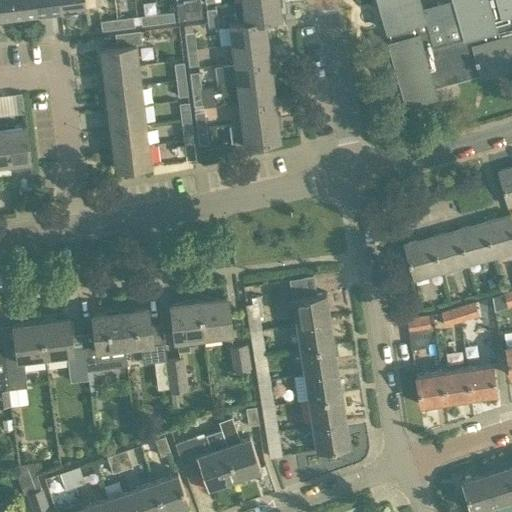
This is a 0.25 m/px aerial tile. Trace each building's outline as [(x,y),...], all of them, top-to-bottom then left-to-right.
[(0,0),(0,16),(12,15),(10,0),(0,0)] [(10,0),(12,15),(36,12),(34,0),(10,0)] [(58,0),(34,0),(36,12),(59,9),(58,0)] [(83,0),(58,0),(59,9),(84,5),(83,0)] [(183,0),(183,1),(175,2),(178,19),(202,16),(199,0),(183,0)] [(278,0),(244,0),(242,0),(244,20),(264,18),(280,16),(278,0)] [(377,0),(386,28),(386,30),(387,29),(390,40),(388,41),(406,104),(436,95),(434,87),(511,65),(511,0),(444,0),(420,7),(418,0),(377,0)] [(215,7),(206,8),(208,25),(217,24),(215,7)] [(172,11),(156,13),(158,22),(173,20),(172,11)] [(142,24),(158,22),(156,13),(140,15),(142,24)] [(132,15),(116,17),(117,27),(133,25),(132,15)] [(116,17),(100,20),(101,29),(117,27),(116,17)] [(228,22),(231,42),(267,38),(264,18),(244,20),(228,22)] [(102,68),(138,64),(135,43),(141,42),(140,30),(114,33),(115,46),(100,48),(102,68)] [(193,30),(184,32),(186,48),(195,47),(193,30)] [(231,42),(233,62),(269,58),(267,38),(231,42)] [(195,47),(186,48),(188,64),(197,63),(195,47)] [(233,62),(236,82),(271,78),(269,58),(233,62)] [(174,62),(176,78),(185,77),(183,61),(174,62)] [(102,68),(105,88),(140,83),(138,64),(102,68)] [(198,70),(189,71),(191,88),(200,86),(198,70)] [(178,95),(187,94),(185,77),(176,78),(178,95)] [(271,78),(236,82),(238,102),(274,97),(271,78)] [(105,88),(107,108),(143,103),(140,83),(105,88)] [(200,86),(191,88),(193,104),(202,103),(200,86)] [(14,92),(16,112),(23,111),(21,92),(14,92)] [(274,97),(238,102),(240,122),(276,117),(274,97)] [(179,102),(181,118),(190,117),(188,101),(179,102)] [(107,108),(109,127),(145,123),(143,103),(107,108)] [(203,110),(194,111),(196,127),(205,126),(203,110)] [(183,134),(192,133),(190,117),(181,118),(183,134)] [(279,138),(276,117),(240,122),(243,142),(279,138)] [(25,123),(4,126),(9,162),(10,168),(30,165),(25,123)] [(109,127),(112,147),(148,143),(145,123),(109,127)] [(4,126),(0,126),(0,162),(9,162),(4,126)] [(196,127),(198,143),(207,142),(205,126),(196,127)] [(186,159),(195,157),(193,141),(184,142),(186,159)] [(150,163),(148,143),(112,147),(114,168),(150,163)] [(506,205),(511,203),(511,164),(496,169),(506,205)] [(511,220),(510,213),(483,220),(493,256),(511,250),(511,220)] [(483,220),(456,228),(466,263),(493,256),(483,220)] [(456,228),(429,235),(439,271),(466,263),(456,228)] [(412,278),(439,271),(429,235),(402,242),(412,278)] [(495,276),(487,279),(490,288),(498,286),(495,276)] [(507,306),(511,304),(511,288),(502,291),(507,306)] [(295,322),(329,317),(325,291),(291,296),(295,322)] [(250,329),(262,328),(260,313),(263,312),(260,292),(252,293),(253,299),(246,300),(246,304),(250,329)] [(226,296),(198,299),(202,335),(230,331),(226,296)] [(187,337),(202,335),(198,299),(170,303),(176,350),(189,348),(187,337)] [(457,304),(461,319),(478,314),(474,299),(457,304)] [(444,324),(461,319),(457,304),(440,309),(444,324)] [(119,309),(124,345),(139,343),(142,362),(165,359),(163,340),(151,342),(147,305),(119,309)] [(95,345),(83,346),(86,368),(126,363),(124,345),(119,309),(91,313),(95,345)] [(406,316),(408,331),(430,328),(428,313),(406,316)] [(40,319),(44,354),(65,352),(68,381),(87,379),(86,370),(83,346),(71,348),(67,316),(40,319)] [(295,322),(299,348),(333,342),(329,317),(295,322)] [(14,339),(0,340),(7,389),(25,387),(21,357),(44,354),(40,319),(12,323),(14,339)] [(262,328),(250,329),(254,355),(266,353),(262,328)] [(250,367),(246,342),(228,345),(232,370),(250,367)] [(299,348),(303,373),(337,368),(333,342),(299,348)] [(254,355),(258,380),(270,378),(266,353),(254,355)] [(183,357),(165,359),(169,392),(187,390),(183,357)] [(491,361),(465,365),(470,395),(495,392),(491,361)] [(166,365),(157,366),(155,366),(156,377),(167,375),(166,365)] [(465,365),(440,369),(445,399),(470,395),(465,365)] [(303,373),(307,398),(341,393),(337,368),(303,373)] [(419,403),(445,399),(440,369),(415,373),(419,403)] [(270,378),(258,380),(262,405),(274,403),(270,378)] [(307,398),(311,423),(345,418),(341,393),(307,398)] [(262,405),(266,430),(278,429),(274,403),(262,405)] [(248,423),(258,422),(255,405),(246,407),(248,423)] [(231,415),(218,420),(220,427),(226,443),(222,444),(234,477),(260,468),(249,435),(239,438),(231,415)] [(349,444),(345,418),(311,423),(316,449),(349,444)] [(196,434),(174,442),(182,464),(198,458),(207,486),(234,477),(222,444),(226,443),(220,427),(196,436),(196,434)] [(278,429),(266,430),(270,457),(282,455),(278,429)] [(160,455),(170,452),(164,435),(141,443),(143,451),(157,447),(160,455)] [(126,448),(116,452),(122,468),(131,465),(126,448)] [(309,478),(308,450),(292,451),(293,478),(309,478)] [(112,472),(122,468),(116,452),(106,455),(112,472)] [(33,511),(49,511),(31,461),(17,464),(11,464),(22,494),(26,493),(33,511)] [(78,465),(68,468),(74,485),(84,481),(78,465)] [(511,479),(507,465),(484,472),(494,502),(511,496),(511,479)] [(65,488),(74,485),(68,468),(59,472),(65,488)] [(152,480),(163,510),(187,501),(177,471),(152,480)] [(470,510),(494,502),(484,472),(460,480),(470,510)] [(152,480),(129,488),(136,511),(156,511),(163,510),(152,480)] [(136,511),(129,488),(105,496),(110,511),(136,511)] [(110,511),(105,496),(82,505),(84,511),(110,511)] [(80,501),(56,509),(56,511),(84,511),(82,505),(80,501)]
